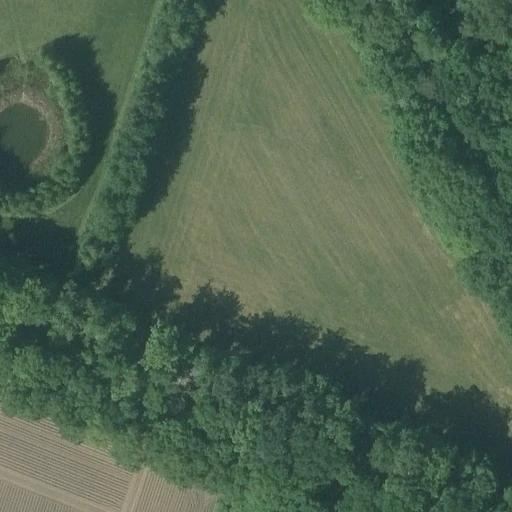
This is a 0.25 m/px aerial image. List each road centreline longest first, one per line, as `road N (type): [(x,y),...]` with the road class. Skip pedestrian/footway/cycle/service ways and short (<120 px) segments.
road 1 (secondary): [(511,506),(0,301)]
road 2 (track): [(355,0),(511,280)]
